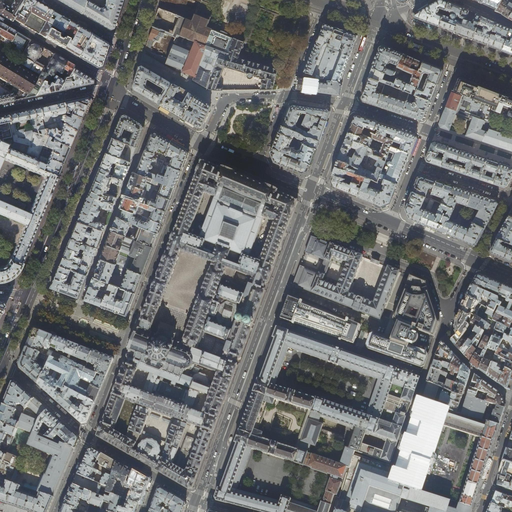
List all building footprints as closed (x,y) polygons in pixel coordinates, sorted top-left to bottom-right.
[(13,0),(9,8),(0,2),(0,14),(3,16),(11,21),(13,19),(23,0),(13,0)] [(36,2),(32,0),(23,0),(13,19),(16,21),(21,24),(24,26),(44,37),(48,29),(50,25),(46,22),(52,11),(38,3),(36,2)] [(57,0),(62,3),(67,6),(80,13),(84,4),(76,0),(57,0)] [(120,4),(121,0),(105,0),(103,8),(100,9),(85,1),(85,0),(76,0),(84,4),(80,13),(94,21),(109,30),(112,29),(120,4)] [(445,10),(449,2),(444,0),(437,0),(428,6),(414,14),(415,17),(433,24),(436,25),(439,27),(443,15),(445,10)] [(483,0),(482,3),(484,4),(496,9),(501,0),(483,0)] [(501,0),(496,9),(495,11),(501,14),(502,14),(510,2),(507,1),(507,0),(501,0)] [(450,17),(443,15),(439,27),(440,27),(454,32),(459,21),(457,20),(459,17),(460,18),(464,8),(449,2),(445,10),(451,13),(450,17)] [(511,2),(511,3),(510,2),(502,14),(503,15),(508,18),(511,12),(511,2)] [(261,90),(272,90),(278,70),(239,58),(239,57),(239,56),(239,54),(242,48),(243,48),(243,47),(243,46),(243,45),(244,42),(243,42),(244,40),(243,40),(243,41),(241,41),(241,40),(237,39),(235,38),(236,37),(235,36),(234,38),(233,37),(233,38),(228,36),(228,35),(227,35),(220,32),(213,29),(206,26),(209,19),(211,14),(210,14),(208,19),(196,14),(198,9),(196,8),(194,13),(192,20),(187,18),(180,15),(175,28),(174,32),(173,31),(173,33),(164,30),(152,26),(148,38),(159,43),(161,37),(163,38),(166,34),(175,37),(173,42),(176,43),(177,43),(174,42),(177,35),(180,36),(196,42),(194,49),(188,47),(187,47),(193,50),(189,59),(185,71),(193,74),(194,75),(195,76),(193,80),(208,89),(214,90),(222,90),(222,87),(216,87),(223,71),(225,66),(248,73),(248,76),(249,78),(250,78),(252,78),(253,78),(254,75),(259,76),(263,78),(262,80),(263,80),(261,90)] [(459,21),(454,32),(465,36),(473,39),(482,16),(476,14),(473,22),(466,19),(469,11),(464,8),(460,18),(459,21)] [(55,13),(52,11),(46,22),(50,25),(48,29),(52,30),(61,16),(55,13)] [(64,18),(61,16),(52,30),(67,39),(69,35),(71,37),(78,25),(72,22),(64,18)] [(482,16),(473,39),(475,40),(478,41),(488,45),(496,23),(489,20),(482,16)] [(432,28),(433,24),(415,17),(414,21),(432,28)] [(0,38),(3,40),(4,38),(10,41),(16,32),(6,26),(0,22),(0,38)] [(322,29),(316,43),(324,46),(324,45),(325,44),(326,44),(327,43),(328,43),(329,44),(330,44),(336,27),(330,25),(329,25),(324,23),(322,28),(322,29)] [(507,38),(508,35),(510,29),(500,24),(496,23),(488,45),(496,48),(502,50),(507,38)] [(67,39),(62,48),(69,52),(77,57),(89,33),(90,32),(86,30),(84,29),(78,25),(71,37),(69,35),(67,39)] [(320,79),(330,80),(332,81),(333,81),(343,54),(343,53),(343,52),(343,51),(343,50),(342,49),(341,49),(341,48),(340,48),(341,46),(342,43),(346,31),(341,29),(336,27),(330,44),(329,44),(328,43),(327,43),(326,44),(325,44),(324,45),(324,46),(319,57),(318,60),(313,75),(304,72),(303,74),(302,76),(309,77),(311,78),(320,79)] [(48,29),(44,37),(48,40),(53,42),(62,48),(67,39),(52,30),(48,29)] [(502,50),(502,51),(511,54),(511,29),(510,29),(508,35),(511,36),(511,37),(511,40),(510,40),(510,39),(507,38),(502,50)] [(352,33),(346,31),(342,43),(344,44),(343,47),(341,46),(340,48),(341,48),(341,49),(342,49),(343,50),(343,51),(343,52),(343,53),(350,56),(356,42),(358,36),(357,36),(352,33)] [(20,34),(16,32),(10,41),(7,47),(17,52),(26,38),(20,34)] [(100,66),(104,54),(107,46),(105,43),(100,39),(89,33),(77,57),(96,68),(100,66)] [(39,75),(38,77),(43,80),(49,84),(50,82),(51,82),(51,84),(52,84),(54,79),(52,78),(54,76),(56,71),(59,73),(66,61),(55,55),(53,54),(45,67),(36,61),(44,48),(30,40),(17,62),(39,75)] [(179,69),(185,71),(189,59),(193,50),(187,47),(176,43),(173,53),(168,64),(179,69)] [(304,72),(313,75),(318,60),(316,59),(316,58),(318,56),(319,57),(324,46),(316,43),(311,55),(304,72)] [(385,73),(386,73),(392,75),(395,74),(399,63),(403,54),(404,53),(395,50),(383,46),(380,47),(378,51),(372,68),(385,73)] [(34,96),(43,80),(38,77),(27,71),(0,53),(0,78),(12,86),(21,91),(26,94),(23,98),(34,96)] [(350,58),(350,56),(343,53),(343,54),(333,81),(341,82),(341,81),(346,67),(350,58)] [(403,54),(399,63),(419,71),(420,69),(421,69),(423,62),(421,61),(403,54)] [(70,63),(66,61),(59,73),(56,71),(54,76),(62,81),(64,78),(67,77),(72,68),(74,66),(70,63)] [(424,61),(423,62),(421,69),(420,69),(419,71),(423,73),(423,74),(425,73),(429,74),(426,80),(437,85),(443,71),(442,69),(441,68),(432,64),(424,61)] [(413,89),(417,90),(418,87),(423,74),(423,73),(419,71),(399,63),(395,74),(396,75),(399,74),(400,74),(401,71),(402,72),(403,70),(413,74),(409,84),(397,79),(395,84),(391,82),(383,80),(386,73),(385,73),(372,68),(372,70),(369,78),(385,83),(392,86),(396,87),(398,88),(401,89),(410,93),(413,94),(414,91),(413,91),(413,89)] [(143,65),(139,66),(133,87),(134,88),(134,90),(161,105),(174,83),(165,78),(163,76),(159,74),(143,65)] [(72,68),(67,77),(64,78),(62,81),(58,90),(58,91),(65,89),(73,87),(85,85),(90,84),(91,83),(92,80),(81,73),(72,68)] [(482,127),(488,130),(490,127),(494,118),(497,112),(501,113),(503,107),(510,109),(510,111),(504,109),(502,113),(511,116),(511,93),(509,93),(487,85),(470,78),(463,75),(461,75),(460,76),(458,77),(457,77),(454,85),(455,85),(454,87),(454,88),(451,94),(462,98),(457,110),(462,112),(461,117),(463,118),(464,117),(467,118),(467,119),(469,120),(469,119),(472,120),(473,117),(484,121),(482,127)] [(43,80),(34,96),(42,94),(54,92),(58,91),(58,90),(62,81),(54,76),(52,78),(54,79),(52,84),(51,84),(51,82),(50,82),(49,84),(43,80)] [(318,92),(320,79),(311,78),(311,81),(308,81),(308,79),(309,79),(309,77),(302,76),(300,76),(298,76),(297,86),(297,89),(308,91),(318,92)] [(377,106),(382,94),(374,92),(375,90),(376,90),(377,89),(375,88),(376,86),(377,87),(379,83),(384,85),(385,83),(369,78),(366,85),(362,98),(362,100),(363,101),(365,102),(377,106)] [(329,83),(330,80),(320,79),(318,92),(325,93),(339,95),(340,95),(340,94),(341,91),(342,83),(341,82),(333,81),(332,81),(332,84),(328,83),(328,82),(329,83)] [(415,95),(431,101),(431,99),(437,85),(426,80),(423,89),(418,87),(417,90),(415,95)] [(161,105),(162,106),(170,111),(172,112),(182,118),(195,96),(192,94),(188,92),(188,91),(180,87),(174,83),(161,105)] [(392,86),(385,83),(384,85),(382,92),(387,94),(389,90),(390,91),(392,86)] [(0,103),(12,101),(16,100),(15,96),(11,97),(10,93),(0,86),(0,103)] [(410,93),(401,89),(398,99),(382,94),(377,106),(390,110),(402,114),(410,93)] [(431,101),(415,95),(413,94),(410,93),(402,114),(412,118),(420,120),(422,120),(424,119),(430,103),(431,101)] [(462,98),(451,94),(445,108),(439,124),(439,125),(441,127),(449,130),(457,110),(462,98)] [(195,96),(182,118),(198,127),(201,126),(202,126),(206,118),(206,116),(210,107),(209,104),(200,98),(195,96)] [(69,115),(80,119),(83,112),(88,100),(85,97),(69,101),(62,102),(65,113),(67,114),(68,111),(69,111),(70,109),(72,109),(69,115)] [(41,117),(43,126),(59,122),(64,114),(61,115),(60,116),(59,115),(55,116),(56,114),(65,113),(62,102),(51,105),(39,108),(41,117)] [(293,104),(290,106),(285,118),(282,125),(299,132),(307,137),(311,137),(319,141),(323,132),(326,122),(329,114),(330,112),(329,110),(328,109),(323,108),(309,106),(296,104),(293,104)] [(41,117),(39,108),(25,111),(23,112),(23,111),(22,111),(22,112),(20,112),(18,113),(18,112),(17,112),(17,113),(15,113),(8,115),(9,122),(9,124),(14,123),(19,122),(21,123),(24,122),(26,120),(30,119),(41,117)] [(63,124),(75,132),(77,126),(80,119),(69,115),(67,114),(65,113),(64,114),(59,122),(60,123),(62,121),(64,122),(63,124)] [(144,127),(142,124),(126,114),(122,115),(117,128),(113,138),(126,143),(136,148),(144,127)] [(0,116),(0,123),(8,122),(9,122),(8,115),(3,116),(0,116)] [(373,130),(372,133),(374,133),(378,122),(371,120),(358,115),(355,117),(352,123),(364,129),(365,127),(373,130)] [(14,123),(9,124),(12,137),(13,141),(21,144),(28,145),(32,132),(43,135),(44,133),(43,126),(41,117),(30,119),(32,128),(16,131),(14,123)] [(473,117),(472,120),(466,136),(475,139),(479,140),(481,141),(488,130),(482,127),(484,121),(473,117)] [(511,136),(493,130),(497,121),(497,120),(497,119),(496,119),(494,118),(490,127),(488,130),(481,141),(486,142),(500,147),(511,151),(511,136)] [(0,281),(1,282),(5,280),(7,280),(10,278),(12,276),(14,275),(15,273),(17,271),(18,269),(19,267),(20,265),(23,258),(36,227),(48,197),(56,177),(33,168),(38,155),(46,136),(43,135),(32,132),(28,145),(26,153),(19,149),(21,144),(13,141),(12,137),(11,137),(8,122),(0,123),(0,281)] [(44,133),(43,135),(46,136),(54,142),(68,148),(69,146),(75,132),(63,124),(60,123),(59,122),(43,126),(44,133)] [(378,122),(374,133),(376,134),(377,132),(387,137),(388,135),(386,134),(387,133),(391,134),(391,136),(393,137),(395,138),(397,133),(399,129),(387,125),(378,122)] [(389,152),(391,146),(395,138),(393,137),(392,137),(391,137),(391,138),(390,138),(390,139),(387,137),(377,132),(376,134),(374,133),(372,133),(371,132),(369,136),(363,134),(362,132),(364,129),(352,123),(351,125),(348,133),(361,137),(361,139),(365,141),(365,142),(366,143),(365,145),(370,147),(373,139),(383,143),(382,146),(373,142),(371,148),(373,149),(374,154),(383,158),(384,156),(385,157),(385,159),(386,159),(389,152)] [(318,145),(319,141),(311,137),(307,137),(299,132),(282,125),(281,127),(279,132),(293,138),(294,135),(296,136),(295,137),(296,137),(302,140),(305,139),(306,139),(302,143),(303,143),(309,146),(317,149),(318,145)] [(395,138),(391,146),(397,148),(397,147),(396,146),(397,142),(399,143),(401,143),(401,144),(399,149),(410,154),(413,145),(416,138),(415,134),(408,132),(399,129),(397,133),(395,138)] [(156,158),(164,161),(172,141),(166,137),(164,136),(156,132),(155,132),(152,133),(148,143),(146,148),(146,150),(155,153),(155,154),(156,151),(158,152),(158,153),(159,153),(159,155),(160,156),(160,157),(157,155),(156,158)] [(291,155),(292,155),(295,147),(294,147),(292,147),(288,148),(286,147),(290,146),(293,138),(279,132),(273,146),(273,148),(287,154),(291,155)] [(348,133),(346,136),(343,144),(351,148),(357,149),(355,152),(364,156),(370,147),(365,145),(366,143),(365,142),(365,141),(361,139),(361,137),(348,133)] [(54,142),(46,136),(38,155),(61,164),(65,157),(68,148),(54,142)] [(167,136),(166,137),(172,141),(184,148),(184,146),(167,136)] [(110,145),(106,153),(120,158),(130,163),(133,155),(136,148),(126,143),(113,138),(110,145)] [(187,150),(184,148),(172,141),(164,161),(163,164),(182,171),(185,163),(189,153),(187,150)] [(445,156),(448,146),(443,144),(435,141),(433,142),(432,143),(430,146),(429,150),(445,156)] [(309,146),(303,143),(299,151),(296,149),(296,148),(295,147),(292,155),(292,156),(294,157),(300,159),(311,165),(311,163),(317,149),(309,146)] [(351,149),(351,148),(343,144),(341,148),(340,151),(337,159),(346,162),(359,168),(360,166),(363,159),(364,156),(355,152),(352,159),(347,157),(348,153),(349,153),(350,150),(351,149)] [(382,172),(380,177),(385,179),(398,184),(399,180),(404,169),(407,161),(410,154),(399,149),(397,148),(391,146),(389,152),(394,153),(391,161),(390,161),(389,162),(388,163),(388,165),(389,165),(389,167),(386,166),(385,168),(388,169),(386,173),(382,172)] [(453,162),(457,164),(461,150),(452,147),(448,146),(445,156),(444,159),(449,161),(450,161),(451,160),(454,161),(453,162)] [(363,169),(360,166),(359,168),(357,173),(366,177),(378,182),(379,180),(381,181),(381,183),(382,183),(383,184),(385,179),(380,177),(382,172),(386,161),(382,159),(383,158),(374,154),(373,149),(371,148),(370,147),(364,156),(363,159),(367,161),(370,156),(378,160),(375,165),(377,166),(377,168),(375,167),(373,173),(363,169)] [(292,157),(292,156),(292,155),(291,155),(290,158),(284,155),(285,154),(286,155),(287,154),(273,148),(272,149),(271,150),(270,153),(272,157),(274,162),(279,164),(288,168),(292,158),(292,157)] [(156,180),(163,164),(164,161),(156,158),(153,157),(155,153),(146,150),(145,151),(144,155),(138,170),(137,173),(148,177),(150,171),(152,172),(150,178),(152,179),(156,180)] [(444,159),(445,156),(429,150),(427,154),(425,158),(426,160),(427,162),(428,162),(441,166),(444,159)] [(470,168),(474,154),(468,152),(461,150),(457,164),(463,166),(464,162),(467,163),(466,167),(470,168)] [(130,166),(129,166),(130,164),(130,163),(120,158),(106,153),(104,158),(100,168),(114,173),(113,177),(124,180),(124,181),(125,178),(128,171),(130,166)] [(470,168),(468,175),(479,179),(481,179),(487,159),(481,156),(474,154),(470,168)] [(56,177),(59,171),(61,164),(38,155),(33,168),(56,177)] [(311,165),(300,159),(299,161),(292,158),(288,168),(297,172),(303,174),(306,173),(308,171),(309,169),(311,165)] [(334,166),(357,173),(359,168),(346,162),(337,159),(335,164),(334,166)] [(468,175),(470,168),(466,167),(464,166),(463,168),(462,168),(463,166),(457,164),(453,162),(450,161),(450,163),(449,163),(449,161),(444,159),(441,166),(450,169),(458,172),(468,175)] [(493,184),(500,163),(494,161),(487,159),(481,179),(487,182),(493,184)] [(229,170),(226,169),(223,168),(222,168),(221,169),(203,162),(201,161),(201,162),(198,170),(194,179),(195,179),(191,190),(176,229),(175,229),(173,236),(168,248),(165,257),(156,278),(153,286),(150,294),(142,316),(139,324),(137,329),(181,346),(181,347),(191,351),(189,359),(192,360),(191,362),(193,364),(194,367),(193,370),(191,372),(189,373),(187,374),(186,375),(184,374),(181,381),(163,374),(160,375),(146,369),(144,367),(127,360),(126,362),(126,364),(125,364),(124,363),(123,367),(113,394),(112,394),(113,395),(110,402),(102,423),(99,430),(97,436),(101,438),(120,449),(122,451),(131,456),(152,468),(154,469),(188,489),(190,488),(192,488),(193,488),(199,473),(205,455),(206,454),(206,452),(213,433),(225,398),(237,365),(236,364),(237,361),(238,358),(240,358),(246,342),(252,325),(252,324),(253,323),(253,322),(258,310),(264,291),(265,290),(263,289),(265,286),(266,283),(267,283),(279,251),(283,240),(285,232),(286,230),(290,219),(291,219),(294,210),(297,203),(297,202),(298,201),(296,200),(278,193),(278,191),(273,189),(271,188),(264,185),(264,186),(264,185),(264,186),(263,187),(262,186),(260,185),(260,184),(260,183),(258,183),(257,184),(256,183),(254,183),(254,182),(254,181),(252,180),(252,181),(251,181),(249,181),(248,180),(248,179),(248,178),(246,178),(245,178),(245,179),(243,178),(241,177),(242,177),(242,176),(240,175),(240,176),(239,176),(239,177),(237,176),(236,175),(236,174),(236,173),(229,170)] [(511,176),(511,166),(500,163),(493,184),(498,185),(503,187),(505,186),(507,186),(510,180),(511,176)] [(182,171),(163,164),(156,180),(156,181),(157,181),(175,188),(179,179),(182,171)] [(362,185),(366,177),(357,173),(334,166),(334,167),(331,175),(333,175),(362,185)] [(93,184),(100,168),(98,167),(91,183),(93,184)] [(122,184),(124,180),(113,177),(114,173),(100,168),(93,184),(93,186),(89,195),(101,200),(102,199),(101,199),(100,198),(101,197),(103,198),(102,201),(115,203),(117,198),(113,196),(107,194),(108,190),(110,191),(110,192),(118,195),(119,193),(121,186),(122,184)] [(129,182),(129,184),(152,193),(157,181),(156,181),(156,180),(152,179),(150,178),(148,177),(137,173),(133,172),(133,174),(132,175),(129,182)] [(357,197),(362,185),(333,175),(331,181),(334,187),(351,194),(357,197)] [(433,189),(436,180),(422,176),(421,175),(419,177),(418,177),(417,180),(416,183),(412,191),(430,199),(433,189),(431,189),(431,191),(432,191),(431,194),(427,193),(427,190),(428,190),(429,189),(428,189),(428,188),(429,188),(430,188),(433,189)] [(366,177),(362,185),(357,197),(361,198),(373,203),(379,188),(382,183),(381,183),(378,182),(366,177)] [(381,188),(379,188),(373,203),(374,204),(381,207),(386,205),(390,203),(394,194),(398,184),(385,179),(383,184),(384,185),(382,189),(385,190),(384,191),(383,191),(382,192),(380,191),(381,188)] [(441,203),(447,206),(454,186),(443,183),(436,180),(433,189),(430,199),(432,200),(433,195),(443,198),(441,203)] [(173,194),(175,188),(157,181),(152,193),(159,195),(171,200),(172,196),(173,194)] [(150,197),(152,193),(129,184),(127,188),(125,193),(124,196),(145,203),(146,197),(148,196),(150,197)] [(449,235),(455,237),(460,225),(465,213),(465,211),(463,211),(461,211),(457,220),(455,219),(453,220),(453,222),(450,220),(456,202),(467,206),(472,192),(458,188),(454,186),(447,206),(437,230),(446,234),(449,235)] [(428,203),(430,199),(412,191),(408,202),(405,209),(407,213),(409,218),(414,220),(418,222),(420,223),(425,210),(421,208),(423,202),(428,203)] [(460,225),(455,237),(461,240),(473,245),(476,244),(479,240),(485,228),(486,226),(495,209),(497,204),(496,200),(472,192),(467,206),(480,210),(473,222),(470,228),(462,225),(463,223),(462,223),(463,221),(464,221),(467,221),(469,216),(467,214),(465,213),(460,225)] [(171,200),(159,195),(152,193),(150,197),(152,199),(150,205),(166,211),(169,205),(170,201),(171,200)] [(112,211),(115,203),(102,201),(101,200),(89,195),(84,208),(78,221),(104,231),(106,225),(99,222),(98,222),(97,222),(96,221),(98,216),(100,211),(102,208),(103,208),(104,209),(105,209),(112,212),(112,211)] [(123,209),(135,213),(142,216),(147,218),(150,205),(152,199),(150,197),(148,196),(146,197),(145,203),(124,196),(123,199),(121,204),(120,208),(123,209)] [(437,230),(447,206),(441,203),(436,214),(430,212),(434,201),(432,200),(430,199),(428,203),(425,210),(420,223),(429,226),(437,230)] [(166,211),(150,205),(147,218),(162,224),(164,219),(164,217),(165,216),(166,211)] [(131,223),(139,226),(141,219),(133,216),(135,213),(123,209),(122,212),(119,218),(131,223)] [(508,215),(503,224),(499,232),(496,237),(497,238),(511,243),(511,216),(509,215),(508,215)] [(139,226),(140,226),(158,233),(160,227),(162,224),(147,218),(142,216),(141,219),(139,226)] [(111,230),(126,236),(125,236),(126,236),(131,223),(119,218),(116,217),(114,224),(111,230)] [(71,238),(97,248),(99,244),(103,232),(104,231),(78,221),(75,229),(71,238)] [(140,226),(135,240),(153,247),(155,241),(156,238),(158,233),(140,226)] [(100,258),(115,264),(122,246),(116,244),(118,237),(125,239),(126,236),(125,236),(126,236),(111,230),(111,231),(109,234),(108,237),(105,247),(103,251),(100,258)] [(122,246),(115,264),(125,268),(128,269),(130,270),(142,275),(150,253),(153,247),(135,240),(126,236),(125,239),(118,237),(116,244),(122,246)] [(301,266),(294,285),(380,320),(399,272),(399,271),(388,267),(374,303),(360,297),(348,293),(363,257),(363,256),(352,252),(351,252),(312,236),(305,253),(325,260),(319,273),(301,266)] [(71,240),(67,248),(72,249),(80,252),(94,257),(95,256),(97,248),(71,238),(71,240)] [(496,255),(504,258),(511,243),(497,238),(492,245),(490,249),(492,253),(496,255)] [(94,258),(94,257),(80,252),(72,249),(67,248),(64,256),(63,257),(73,260),(76,261),(82,263),(84,264),(90,266),(91,265),(94,258)] [(308,261),(307,262),(311,264),(314,258),(305,254),(303,259),(308,261)] [(90,268),(90,266),(84,264),(82,263),(76,261),(73,260),(63,257),(61,264),(60,265),(74,271),(75,268),(77,269),(76,271),(87,276),(90,268)] [(93,277),(109,283),(113,272),(122,275),(125,268),(115,264),(100,258),(96,268),(95,271),(93,277)] [(74,271),(60,265),(55,276),(51,288),(78,298),(83,287),(87,276),(76,271),(74,271)] [(124,280),(121,288),(126,290),(135,293),(139,284),(142,275),(130,270),(128,269),(126,275),(125,275),(124,280)] [(484,291),(498,298),(504,285),(496,282),(480,275),(477,276),(476,276),(476,277),(474,280),(487,286),(484,291)] [(425,282),(410,276),(395,316),(395,317),(394,318),(394,319),(395,320),(395,321),(396,321),(400,323),(399,323),(399,324),(399,325),(393,339),(392,340),(393,340),(392,341),(374,334),(371,336),(367,346),(369,349),(400,359),(413,364),(421,367),(424,366),(428,356),(426,352),(409,346),(410,343),(413,344),(414,343),(414,344),(415,344),(416,343),(416,342),(417,342),(417,341),(418,339),(418,338),(418,337),(418,336),(417,335),(417,334),(414,333),(416,329),(434,336),(438,327),(439,323),(425,282)] [(90,286),(107,293),(111,284),(110,284),(111,283),(109,283),(93,277),(93,278),(90,286)] [(472,285),(484,291),(487,286),(474,280),(474,281),(472,285)] [(107,293),(102,307),(109,309),(113,311),(119,313),(126,316),(128,312),(130,306),(135,293),(126,290),(122,301),(116,298),(119,287),(111,284),(107,293)] [(503,300),(498,298),(484,291),(472,285),(469,291),(466,296),(479,303),(484,306),(486,303),(483,302),(483,300),(481,299),(483,297),(491,301),(492,303),(488,309),(494,312),(497,305),(499,306),(503,300)] [(505,317),(511,320),(511,312),(509,311),(511,303),(511,288),(510,287),(504,285),(498,298),(503,300),(499,306),(497,305),(494,312),(496,313),(502,316),(505,317)] [(87,293),(84,300),(92,303),(102,307),(107,293),(90,286),(87,293)] [(477,306),(479,303),(466,296),(463,303),(461,309),(460,312),(469,317),(470,314),(474,316),(475,316),(475,315),(473,313),(475,311),(476,310),(476,309),(475,309),(476,306),(477,306)] [(281,319),(354,344),(356,339),(357,338),(357,337),(358,336),(358,335),(358,334),(358,333),(358,332),(361,326),(300,301),(289,297),(281,319)] [(489,327),(493,320),(496,313),(494,312),(488,309),(488,308),(486,313),(489,315),(485,322),(475,316),(474,316),(471,322),(475,325),(474,327),(476,327),(483,332),(484,330),(488,331),(489,328),(489,327)] [(471,322),(474,316),(470,314),(469,317),(460,312),(459,313),(459,315),(456,321),(456,323),(455,325),(455,327),(455,330),(456,335),(451,340),(451,341),(455,346),(461,337),(471,322)] [(493,320),(500,324),(501,321),(500,321),(502,316),(496,313),(493,320)] [(511,320),(505,317),(501,324),(507,327),(511,329),(511,320)] [(507,327),(501,324),(500,324),(493,320),(489,327),(489,328),(495,330),(504,334),(507,327)] [(476,327),(468,339),(460,351),(463,354),(464,355),(476,340),(479,342),(484,332),(483,332),(476,327)] [(50,349),(56,336),(50,334),(34,328),(29,341),(26,347),(43,354),(45,350),(40,348),(41,346),(42,346),(48,348),(48,349),(49,350),(46,355),(51,358),(51,357),(54,351),(51,350),(51,349),(50,349)] [(328,511),(331,505),(334,494),(337,495),(341,482),(340,482),(341,478),(343,479),(347,467),(349,468),(354,454),(355,451),(390,463),(420,377),(278,328),(277,330),(276,333),(274,339),(276,339),(261,380),(259,380),(258,380),(250,403),(247,410),(236,442),(235,443),(237,443),(236,448),(234,451),(233,455),(220,489),(218,488),(218,490),(215,498),(216,499),(217,500),(230,504),(251,510),(260,511),(328,511)] [(470,362),(470,363),(472,366),(478,371),(478,370),(484,357),(487,348),(493,335),(495,330),(489,328),(488,331),(487,333),(486,333),(479,347),(478,348),(470,362)] [(181,346),(137,329),(135,335),(134,334),(131,341),(128,349),(129,349),(127,357),(128,358),(127,360),(144,367),(146,369),(160,375),(163,374),(181,381),(184,374),(186,375),(187,374),(189,373),(191,372),(193,370),(194,367),(193,364),(191,362),(192,360),(189,359),(191,351),(181,347),(181,346)] [(493,335),(487,348),(496,352),(498,348),(503,339),(493,335)] [(498,348),(511,355),(511,338),(509,337),(505,335),(503,339),(498,348)] [(54,351),(51,357),(61,362),(69,342),(65,340),(64,340),(64,339),(56,337),(56,336),(50,349),(51,349),(51,350),(54,351),(55,349),(58,350),(57,352),(59,352),(59,351),(61,351),(59,355),(55,353),(56,352),(54,351)] [(465,339),(461,337),(455,346),(456,347),(460,351),(468,339),(467,338),(466,338),(465,339)] [(465,356),(469,360),(479,342),(476,340),(464,355),(465,356)] [(445,353),(449,355),(451,351),(445,345),(441,341),(440,341),(439,345),(438,346),(445,352),(445,353)] [(77,358),(82,347),(76,344),(74,344),(69,342),(61,362),(73,368),(75,364),(75,362),(76,360),(77,358)] [(449,363),(448,365),(450,365),(455,355),(454,354),(451,351),(449,355),(445,353),(445,352),(438,346),(438,348),(435,355),(446,360),(446,361),(449,363)] [(26,347),(24,353),(19,364),(20,368),(28,376),(38,384),(51,358),(46,355),(43,354),(26,347)] [(73,368),(74,368),(84,373),(93,351),(87,349),(86,348),(82,347),(77,358),(82,360),(80,365),(75,364),(73,368)] [(501,357),(510,363),(511,363),(511,355),(498,348),(496,352),(495,355),(501,357)] [(97,374),(106,377),(111,364),(114,359),(101,354),(93,351),(84,373),(95,379),(97,374)] [(446,362),(446,361),(446,360),(435,355),(435,356),(433,361),(442,364),(443,363),(445,364),(446,362)] [(450,365),(447,374),(446,377),(445,379),(447,380),(455,383),(463,364),(459,360),(455,355),(450,365)] [(493,380),(498,383),(502,374),(505,368),(505,367),(498,365),(501,357),(495,355),(493,359),(497,361),(495,364),(492,363),(487,375),(493,380)] [(51,357),(51,358),(38,384),(48,393),(49,394),(57,402),(65,387),(74,368),(73,368),(61,362),(51,357)] [(484,357),(478,370),(479,370),(487,375),(492,363),(492,362),(485,359),(485,357),(484,357)] [(511,363),(510,363),(501,357),(498,365),(505,367),(505,368),(511,372),(511,371),(511,363)] [(431,368),(447,374),(450,365),(448,365),(445,364),(443,363),(442,364),(433,361),(433,362),(431,368)] [(470,370),(463,364),(455,383),(465,387),(469,376),(469,375),(470,370)] [(81,379),(92,385),(95,379),(84,373),(74,368),(65,387),(81,395),(95,403),(99,392),(100,390),(92,386),(91,386),(90,390),(86,388),(85,390),(77,386),(81,379)] [(428,382),(444,389),(452,392),(455,383),(447,380),(445,386),(443,385),(443,384),(442,384),(437,382),(440,374),(446,377),(447,374),(431,368),(429,374),(426,382),(428,382)] [(500,385),(506,389),(506,388),(510,378),(511,372),(505,368),(502,374),(498,383),(500,385)] [(103,384),(106,377),(97,374),(95,379),(92,385),(92,386),(100,390),(103,384)] [(474,374),(471,383),(468,393),(476,396),(480,383),(482,380),(481,380),(476,376),(474,374)] [(480,383),(476,396),(482,397),(483,395),(489,397),(495,399),(497,393),(498,392),(493,388),(487,384),(482,380),(480,383)] [(26,408),(35,398),(20,385),(19,384),(16,381),(12,382),(6,396),(2,405),(23,413),(25,409),(17,406),(17,404),(18,405),(19,405),(20,405),(20,404),(21,405),(22,406),(23,407),(23,406),(26,408)] [(424,394),(422,399),(437,406),(443,392),(444,389),(428,382),(426,387),(426,389),(424,394)] [(463,392),(465,387),(455,383),(452,392),(452,393),(462,396),(463,392)] [(62,406),(69,413),(81,395),(65,387),(57,402),(62,406)] [(437,406),(456,413),(458,407),(459,405),(462,396),(452,393),(451,397),(448,396),(449,394),(443,392),(437,406)] [(462,410),(461,414),(486,421),(499,425),(499,424),(504,410),(505,408),(475,398),(476,396),(468,393),(465,399),(462,410)] [(489,397),(483,395),(482,397),(476,396),(475,398),(505,408),(505,407),(502,397),(499,395),(497,393),(495,399),(489,397)] [(94,404),(95,403),(81,395),(69,413),(73,416),(81,423),(86,422),(94,404)] [(40,419),(48,410),(41,404),(35,398),(26,408),(25,409),(23,413),(18,427),(30,433),(23,450),(26,451),(29,446),(34,431),(40,419)] [(496,434),(499,425),(486,421),(461,414),(456,413),(437,406),(422,399),(420,399),(419,404),(411,428),(409,433),(407,438),(403,449),(402,452),(404,452),(400,464),(397,473),(396,474),(396,475),(394,482),(405,485),(409,487),(418,489),(439,425),(481,438),(460,503),(472,507),(476,495),(486,464),(495,438),(496,434)] [(2,405),(0,410),(0,422),(17,429),(18,427),(23,413),(2,405)] [(54,416),(48,410),(40,419),(34,431),(49,438),(62,423),(54,416)] [(17,429),(0,422),(0,441),(10,445),(17,429)] [(62,423),(49,438),(54,440),(58,435),(60,437),(57,441),(75,449),(77,443),(78,441),(78,437),(69,429),(62,423)] [(65,472),(66,470),(69,462),(75,449),(57,441),(54,440),(49,438),(34,431),(29,446),(55,456),(51,464),(46,476),(61,481),(62,479),(65,472)] [(0,449),(7,452),(10,445),(0,441),(0,460),(3,462),(6,455),(0,452),(0,449)] [(95,457),(98,459),(102,453),(96,450),(93,448),(92,449),(91,449),(88,450),(87,452),(85,456),(82,464),(93,469),(97,462),(94,460),(95,460),(95,459),(95,458),(94,458),(95,457)] [(502,461),(511,464),(511,450),(507,449),(506,449),(504,455),(502,461)] [(0,479),(7,481),(13,484),(21,465),(23,459),(7,453),(6,455),(3,462),(0,469),(0,479)] [(106,474),(112,477),(117,462),(115,461),(105,455),(102,453),(98,459),(97,462),(93,469),(101,472),(106,474)] [(497,485),(503,487),(507,475),(511,477),(511,464),(502,461),(502,462),(499,472),(498,475),(497,485)] [(108,487),(107,493),(121,498),(123,498),(133,471),(119,463),(117,462),(112,477),(108,487)] [(395,511),(396,511),(401,498),(404,490),(405,485),(394,482),(396,475),(392,474),(383,471),(382,471),(358,463),(346,500),(344,500),(341,510),(336,508),(334,511),(346,511),(347,511),(348,508),(360,511),(395,511)] [(100,475),(101,472),(93,469),(82,464),(81,466),(77,474),(97,483),(98,480),(93,478),(93,476),(94,476),(95,475),(97,473),(100,475)] [(147,484),(148,480),(140,476),(133,471),(123,498),(127,500),(139,504),(147,484)] [(93,493),(105,498),(107,493),(108,487),(101,484),(97,483),(77,474),(75,480),(73,484),(93,493)] [(101,484),(108,487),(112,477),(106,474),(105,477),(104,477),(101,484)] [(54,498),(57,490),(61,481),(46,476),(45,475),(38,492),(40,493),(54,498)] [(511,480),(509,480),(509,478),(510,479),(511,477),(507,475),(503,487),(503,488),(507,489),(509,490),(511,490),(511,480)] [(0,501),(5,504),(8,504),(14,484),(13,484),(7,481),(5,488),(0,486),(0,501)] [(25,510),(30,495),(19,492),(21,486),(14,484),(8,504),(16,507),(21,509),(25,510)] [(90,504),(93,493),(73,484),(72,486),(64,505),(78,510),(80,505),(80,504),(79,503),(80,500),(80,499),(81,499),(82,499),(83,499),(83,500),(89,502),(89,504),(90,504)] [(395,511),(470,511),(472,507),(460,503),(458,511),(448,508),(451,500),(418,489),(409,487),(408,491),(404,490),(401,498),(431,508),(429,511),(399,511),(396,511),(395,511)] [(166,504),(171,494),(162,488),(159,489),(158,489),(154,500),(150,509),(156,511),(161,511),(164,508),(160,507),(161,504),(162,504),(163,504),(163,503),(166,504)] [(38,492),(32,490),(32,492),(33,492),(33,493),(35,494),(34,496),(30,495),(25,510),(27,511),(30,511),(47,511),(49,508),(54,498),(40,493),(38,492)] [(492,501),(491,503),(499,507),(504,494),(503,494),(499,492),(496,491),(492,501)] [(100,511),(101,509),(104,502),(105,498),(93,493),(90,504),(89,507),(87,511),(100,511)] [(110,504),(107,511),(108,511),(136,511),(139,504),(127,500),(124,508),(118,506),(121,498),(107,493),(105,498),(104,502),(110,504)] [(183,511),(184,509),(186,505),(184,501),(171,494),(166,504),(170,507),(170,508),(170,509),(170,511),(164,509),(162,511),(183,511)] [(511,496),(511,497),(504,494),(499,507),(504,508),(511,510),(511,496)] [(487,511),(501,511),(504,508),(499,507),(491,503),(490,505),(487,511)]
